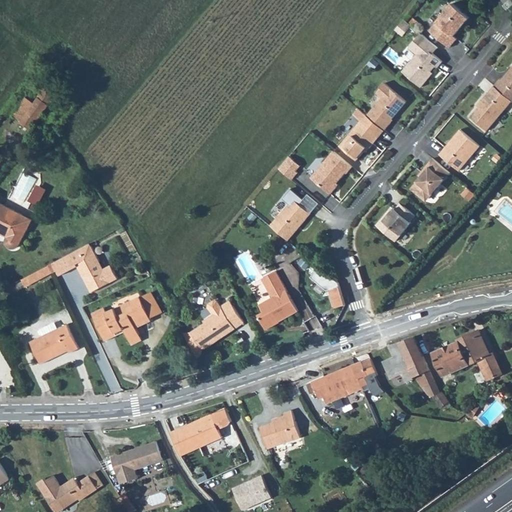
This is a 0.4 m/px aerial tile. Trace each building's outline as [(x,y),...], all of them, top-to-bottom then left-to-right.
[(470,17),(453,2),(430,30),(450,47),(458,38),(455,35),(470,17)] [(404,34),(413,23),(405,17),(397,28),(404,34)] [(439,47),(421,33),(410,46),(418,53),(403,70),(422,86),(430,76),(428,74),(436,65),(438,66),(444,60),(434,52),(439,47)] [(511,66),(502,79),(501,77),(495,84),(511,98),(511,66)] [(407,101),(385,82),(377,92),(382,97),(367,115),(385,130),(392,122),(390,121),(407,101)] [(511,100),(511,98),(495,84),(481,101),(483,102),(471,116),(488,129),(511,100)] [(40,93),(33,102),(26,97),(12,115),(30,130),(56,96),(44,87),(44,88),(40,93)] [(385,130),(367,115),(359,108),(354,113),(362,120),(340,146),(357,160),(368,147),(370,148),(385,130)] [(480,145),(461,128),(440,153),(459,170),(480,145)] [(42,152),(33,143),(27,149),(36,159),(42,152)] [(354,167),(334,151),(312,178),(332,195),(337,188),(336,186),(347,173),(348,174),(354,167)] [(289,156),(279,169),(292,180),(298,173),(289,165),(294,160),(289,156)] [(450,172),(433,157),(421,171),(424,173),(411,188),(422,197),(429,197),(450,172)] [(469,188),(464,193),(472,200),(477,194),(469,188)] [(311,214),(293,199),(271,226),(288,241),(311,214)] [(0,232),(3,234),(4,232),(8,234),(5,241),(6,243),(10,247),(14,248),(18,245),(32,220),(0,202),(0,232)] [(415,214),(400,202),(395,208),(392,205),(386,212),(388,214),(378,226),(395,240),(411,222),(410,220),(415,214)] [(77,249),(54,262),(58,269),(61,275),(78,265),(84,277),(89,274),(90,276),(89,277),(96,289),(115,278),(108,266),(100,270),(97,268),(94,263),(96,262),(88,247),(78,252),(77,249)] [(54,262),(49,265),(52,272),(58,269),(54,262)] [(38,271),(42,278),(51,273),(47,266),(38,271)] [(325,291),(328,290),(340,286),(338,283),(320,267),(311,277),(325,291)] [(22,280),(25,286),(42,278),(38,271),(22,280)] [(258,315),(266,330),(277,324),(276,323),(278,321),(280,322),(299,311),(276,271),(263,278),(273,297),(259,304),(263,312),(258,315)] [(89,274),(84,277),(92,291),(96,289),(89,277),(90,276),(89,274)] [(328,290),(334,309),(345,305),(340,286),(328,290)] [(140,296),(151,318),(162,312),(151,291),(140,296)] [(129,340),(140,334),(136,325),(138,324),(139,326),(152,320),(151,318),(140,296),(106,311),(104,307),(92,313),(105,340),(125,331),(129,340)] [(218,340),(216,338),(234,326),(236,328),(245,322),(229,300),(221,306),(218,301),(214,300),(209,304),(208,307),(203,311),(202,314),(206,319),(204,321),(205,323),(191,332),(203,350),(218,340)] [(315,316),(307,320),(311,328),(320,323),(315,316)] [(41,327),(44,333),(59,326),(57,320),(41,327)] [(39,360),(67,348),(68,350),(69,352),(79,347),(68,323),(30,340),(39,360)] [(218,340),(236,328),(234,326),(216,338),(218,340)] [(203,350),(191,332),(183,333),(197,358),(201,355),(203,350)] [(473,333),(457,340),(458,341),(433,353),(443,376),(477,360),(487,380),(501,373),(492,354),(489,355),(479,334),(475,336),(473,333)] [(129,340),(131,344),(142,338),(140,334),(129,340)] [(389,345),(398,365),(408,360),(416,378),(417,379),(418,382),(428,395),(436,400),(436,401),(440,408),(442,407),(449,402),(441,391),(439,392),(415,336),(389,345)] [(377,349),(386,370),(398,365),(389,345),(377,349)] [(39,360),(41,363),(68,350),(67,348),(39,360)] [(324,397),(326,404),(361,388),(363,391),(369,388),(371,390),(380,386),(376,376),(378,375),(371,359),(363,362),(362,361),(343,369),(349,385),(323,396),(324,397)] [(386,370),(390,379),(402,373),(406,382),(416,378),(408,360),(398,365),(386,370)] [(308,384),(312,394),(317,392),(320,399),(324,397),(323,396),(349,385),(343,369),(308,384)] [(442,407),(444,411),(451,406),(449,402),(442,407)] [(466,413),(471,417),(478,407),(473,404),(466,413)] [(172,431),(182,454),(223,436),(219,426),(232,421),(226,407),(172,431)] [(273,422),(261,426),(268,448),(301,437),(292,410),(284,413),(284,415),(276,418),(277,421),(273,422)] [(156,438),(112,456),(123,483),(140,476),(137,468),(164,457),(156,438)] [(0,484),(10,478),(0,461),(0,484)] [(79,482),(88,495),(99,488),(104,485),(96,472),(79,482)] [(54,507),(60,503),(64,508),(80,498),(81,500),(88,495),(79,482),(73,486),(71,483),(64,488),(62,486),(54,475),(47,480),(45,477),(38,482),(54,507)] [(264,475),(235,488),(244,510),(274,498),(264,475)] [(62,486),(64,488),(71,483),(73,486),(79,482),(76,477),(62,486)] [(54,507),(57,511),(58,511),(64,508),(60,503),(54,507)]
